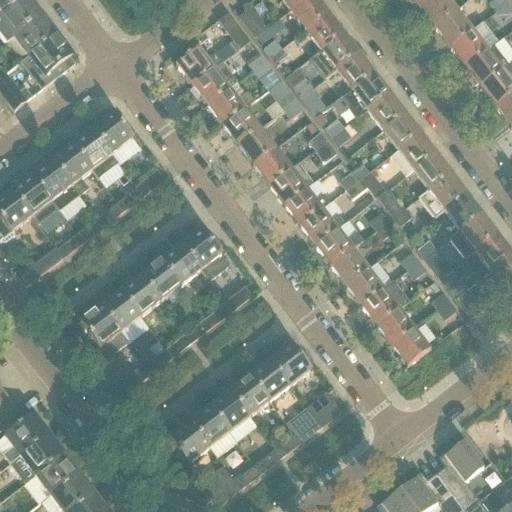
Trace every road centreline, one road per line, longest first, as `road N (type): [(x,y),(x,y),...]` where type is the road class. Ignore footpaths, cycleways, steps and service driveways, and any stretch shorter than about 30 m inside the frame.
road 1 (residential): [(402,441),(118,68)]
road 2 (residential): [(511,211),(346,0)]
road 3 (residential): [(162,511),(0,302)]
road 4 (residential): [(0,158),(118,68)]
road 5 (residential): [(402,441),(511,356)]
